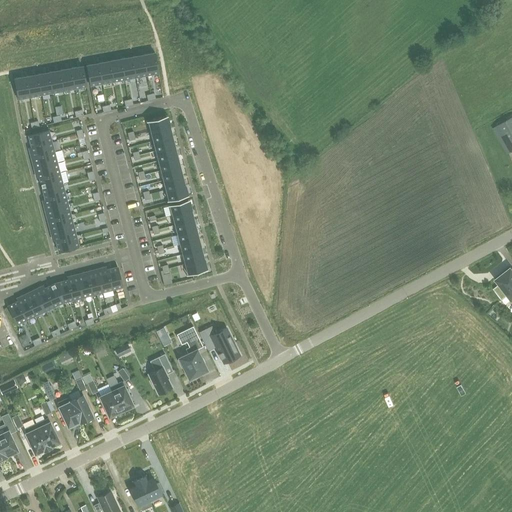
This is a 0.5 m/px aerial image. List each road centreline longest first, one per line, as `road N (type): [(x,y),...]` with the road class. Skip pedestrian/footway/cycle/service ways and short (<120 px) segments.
road 1 (residential): [(238,273),(146,297),(101,120),(184,99),(233,255)]
road 2 (tertiary): [(0,498),(280,359)]
road 3 (tertiary): [(483,511),(405,347),(375,326)]
road 4 (tertiary): [(375,326),(395,297),(511,235)]
